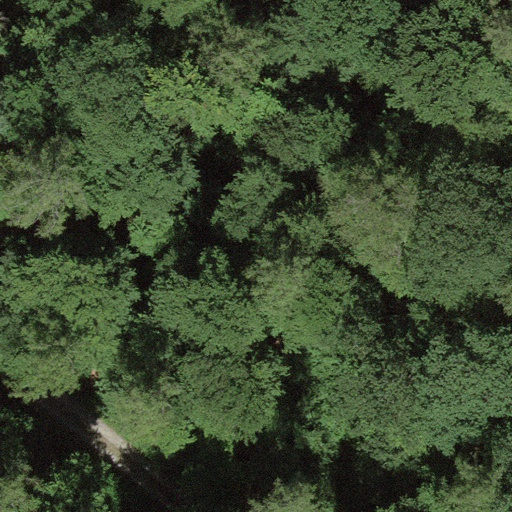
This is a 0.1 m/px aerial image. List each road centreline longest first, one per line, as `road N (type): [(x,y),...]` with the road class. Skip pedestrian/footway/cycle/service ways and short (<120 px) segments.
road 1 (track): [(0,362),(180,511)]
road 2 (track): [(0,380),(11,422),(82,511)]
